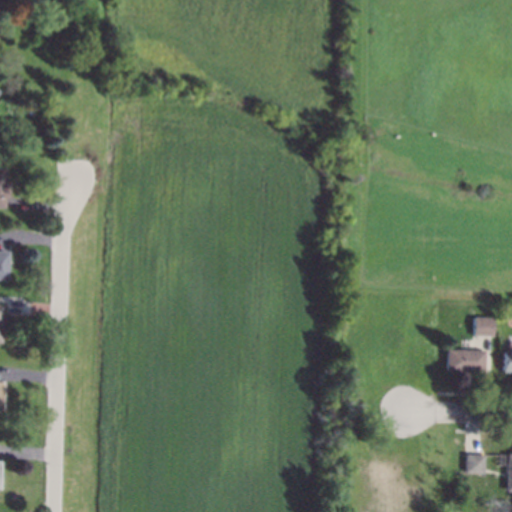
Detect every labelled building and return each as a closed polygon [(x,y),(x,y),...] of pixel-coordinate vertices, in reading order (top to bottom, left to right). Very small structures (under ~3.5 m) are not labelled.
[(0,165),(5,166),(4,177),(8,177),(7,197),(4,197),(3,207),(0,206),(0,165)] [(490,335),(470,334),(471,316),(490,316),(490,335)] [(481,370),(444,370),(444,348),(481,349),(481,370)] [(511,371),(500,371),(501,350),(511,350),(511,371)] [(511,491),(511,452),(504,453),(503,491),(511,491)] [(481,472),(463,471),(464,453),(482,453),(481,472)]
